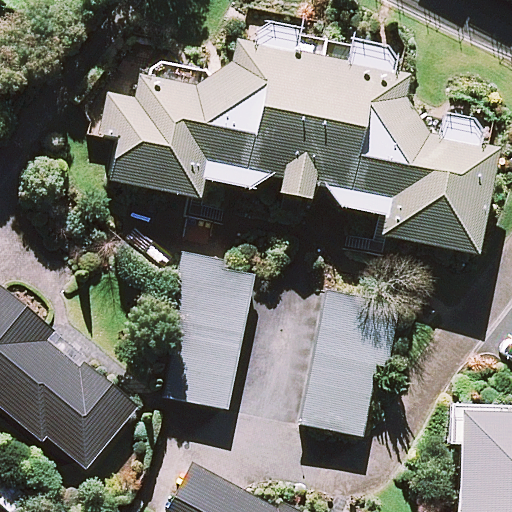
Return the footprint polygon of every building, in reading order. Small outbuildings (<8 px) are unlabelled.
[(477,133),(413,118),(401,102),(405,84),(379,79),(385,54),(259,26),(253,53),(235,48),(229,72),(199,94),(142,81),(136,110),(112,105),(109,106),(105,107),(102,108),(99,111),(97,113),(95,116),(94,120),(93,123),(93,127),(93,130),(94,133),(96,137),(98,139),(101,142),(104,144),(115,146),(105,188),(201,209),(205,188),(251,198),(269,184),(284,187),(280,205),(311,212),(316,193),(327,196),(337,216),(382,226),(379,242),(477,264),(500,161),(472,155),(477,133)] [(251,271),(183,261),(162,402),(230,412),(251,271)] [(0,410),(83,477),(135,412),(48,341),(52,336),(0,294),(0,410)] [(397,309),(328,295),(301,428),(361,440),(376,368),(385,370),(397,309)] [(511,511),(511,409),(450,407),(449,449),(461,449),(458,511),(511,511)] [(168,511),(287,511),(278,507),(274,511),(271,511),(192,469),(168,511)]
